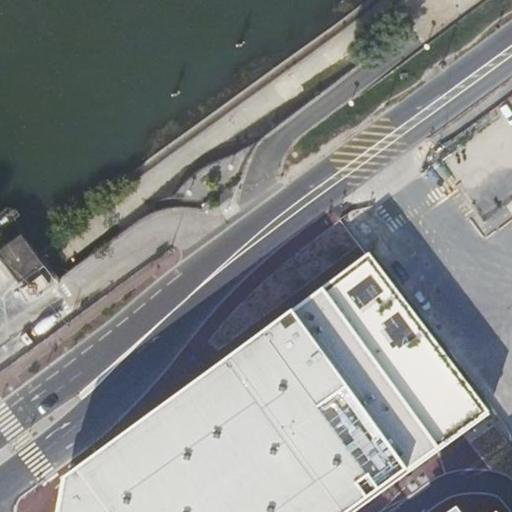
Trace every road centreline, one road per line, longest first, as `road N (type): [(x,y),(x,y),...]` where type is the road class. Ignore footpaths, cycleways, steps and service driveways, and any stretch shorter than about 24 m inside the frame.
road 1 (primary): [(0,490),(71,439),(229,270),(511,66)]
road 2 (unknown): [(458,483),(371,366),(347,361),(164,473),(150,511)]
road 3 (primary): [(266,211),(0,424)]
road 4 (primary): [(511,31),(266,211)]
road 5 (unclassified): [(266,211),(263,160),(414,40),(443,0)]
